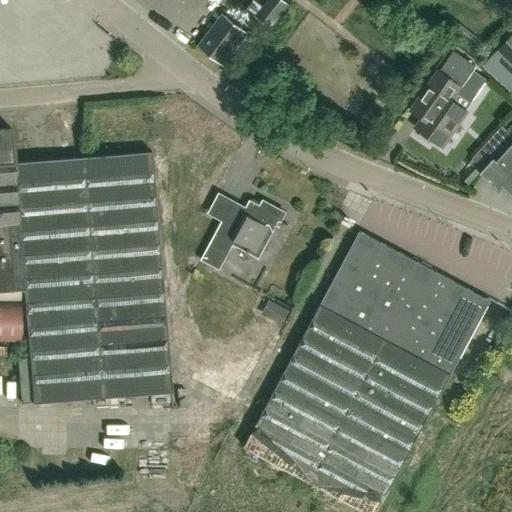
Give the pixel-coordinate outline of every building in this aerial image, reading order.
[(0,0),(0,23),(28,22),(27,0),(0,0)] [(272,28),(289,5),(282,0),(268,0),(255,16),(272,28)] [(223,63),(246,33),(224,16),(201,47),(223,63)] [(511,35),(496,52),(511,66),(511,35)] [(511,89),(511,66),(496,52),(483,65),(510,91),(511,89)] [(439,72),(425,92),(411,112),(422,121),(417,128),(442,146),(466,111),(450,100),(460,86),(439,72)] [(511,124),(507,130),(500,123),(470,156),(484,169),(481,173),(498,189),(502,185),(511,193),(511,124)] [(0,168),(0,182),(22,182),(21,168),(0,168)] [(267,209),(250,200),(243,213),(230,206),(201,260),(219,270),(233,245),(259,259),(283,213),(269,205),(267,209)] [(450,379),(490,301),(359,231),(319,309),(450,379)] [(269,318),(220,295),(209,316),(230,328),(206,377),(233,391),(269,318)] [(0,356),(16,356),(16,342),(30,341),(30,306),(0,306),(0,356)] [(343,511),(415,370),(343,328),(244,511),(343,511)] [(511,511),(511,390),(442,511),(511,511)]
